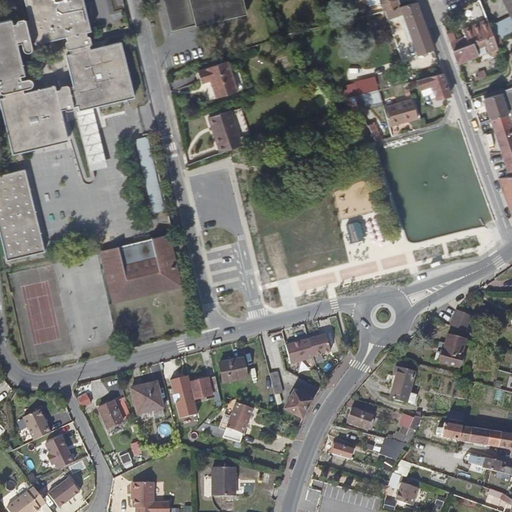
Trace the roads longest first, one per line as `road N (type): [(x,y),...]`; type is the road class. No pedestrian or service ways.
road 1 (residential): [(138,0),(214,336)]
road 2 (residential): [(511,250),(433,18)]
road 3 (secondary): [(375,337),(314,435),(289,511)]
road 4 (residential): [(214,336),(62,378)]
road 5 (residential): [(359,306),(335,304),(214,336)]
road 6 (residential): [(98,509),(98,468),(62,378)]
